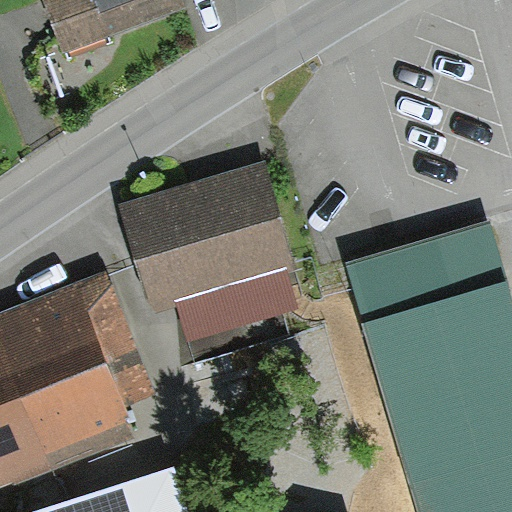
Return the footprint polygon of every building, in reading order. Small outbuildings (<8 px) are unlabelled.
[(107,21),(163,0),(50,0),(69,50),(112,35),(107,21)] [(267,154),(121,196),(153,306),(298,265),(267,154)] [(424,511),(511,511),(511,282),(493,216),(350,258),(424,511)] [(0,485),(137,432),(123,396),(153,385),(106,266),(0,306),(0,485)] [(0,507),(0,511),(191,511),(174,454),(0,507)]
